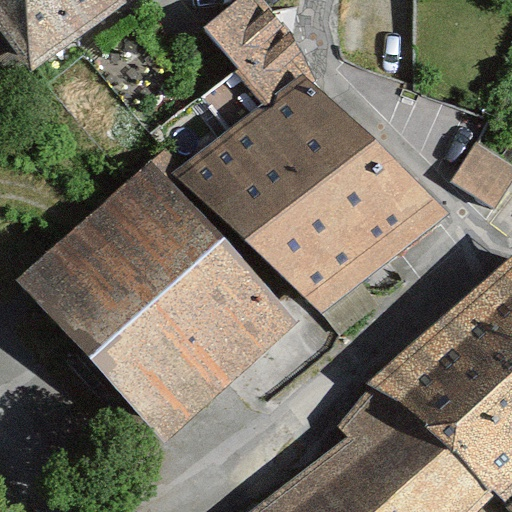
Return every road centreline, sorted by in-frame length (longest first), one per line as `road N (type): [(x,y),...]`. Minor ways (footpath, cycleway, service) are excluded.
road 1 (residential): [(119,511),(264,416),(472,222)]
road 2 (residential): [(320,0),(329,51),(472,222)]
